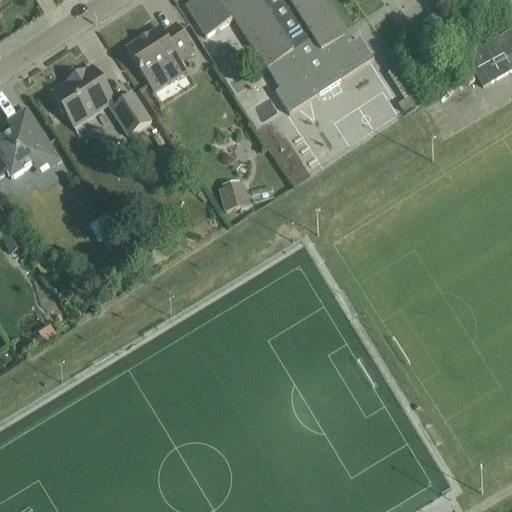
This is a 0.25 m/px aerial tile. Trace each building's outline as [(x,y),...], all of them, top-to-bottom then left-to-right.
[(201,0),(186,10),(206,41),(234,23),(280,93),(275,96),(289,118),(298,113),(310,105),(373,64),(359,42),(352,46),(322,0),(201,0)] [(440,21),(418,36),(429,54),(451,39),(440,21)] [(186,77),(179,66),(194,56),(177,29),(163,37),(160,31),(149,38),(148,37),(140,43),(140,44),(126,53),(144,82),(154,98),(186,77)] [(484,93),(511,75),(511,35),(465,63),(484,93)] [(128,140),(151,125),(134,98),(118,109),(93,71),(86,76),(85,74),(66,86),(68,88),(52,98),(60,111),(59,112),(63,118),(65,117),(73,130),(108,108),(128,140)] [(395,72),(389,76),(405,103),(399,107),(404,115),(417,106),(395,72)] [(7,125),(13,135),(0,143),(0,181),(8,176),(11,182),(33,168),(36,173),(57,159),(38,130),(27,112),(7,125)] [(221,196),(226,216),(249,210),(243,190),(221,196)] [(0,238),(12,257),(22,251),(9,231),(0,236),(0,238)] [(117,239),(103,248),(110,259),(124,250),(117,239)]
